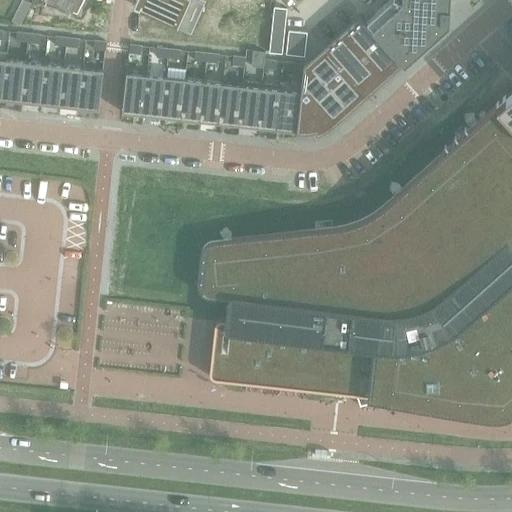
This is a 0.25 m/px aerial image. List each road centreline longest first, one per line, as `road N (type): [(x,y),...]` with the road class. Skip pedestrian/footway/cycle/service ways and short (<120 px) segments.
road 1 (secondary): [(511,498),(0,445)]
road 2 (residential): [(106,139),(322,161),(425,77)]
road 3 (secondary): [(0,492),(184,511)]
road 4 (residential): [(106,139),(122,0)]
